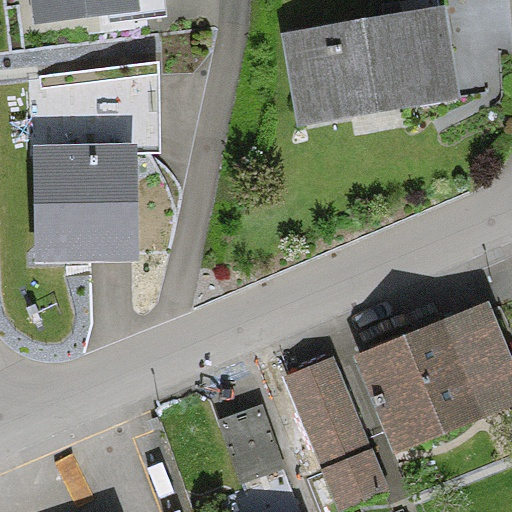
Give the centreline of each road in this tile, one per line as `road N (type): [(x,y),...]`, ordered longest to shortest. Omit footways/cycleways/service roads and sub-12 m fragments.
road 1 (residential): [(0,436),(511,218)]
road 2 (unknown): [(162,366),(217,511)]
